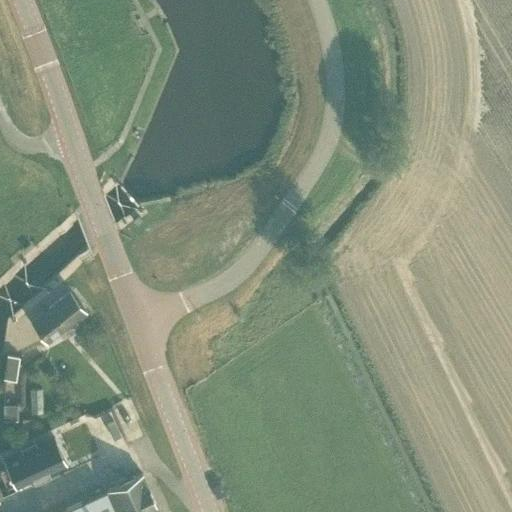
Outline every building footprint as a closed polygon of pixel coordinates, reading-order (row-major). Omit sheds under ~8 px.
[(138,212),(133,217),(138,222),(143,217),(138,212)] [(70,290),(32,320),(48,341),(86,311),(70,290)] [(38,378),(39,354),(23,353),(22,377),(38,378)] [(20,356),(8,354),(4,377),(17,380),(20,356)] [(32,412),(44,411),(43,388),(31,388),(32,412)] [(19,404),(4,404),(4,420),(18,421),(19,404)] [(55,437),(4,461),(5,462),(8,461),(20,485),(17,487),(17,488),(68,464),(67,463),(64,464),(53,440),(56,438),(55,437)] [(159,511),(142,473),(108,489),(108,490),(118,511),(159,511)] [(118,511),(108,490),(106,491),(105,490),(58,511),(118,511)]
